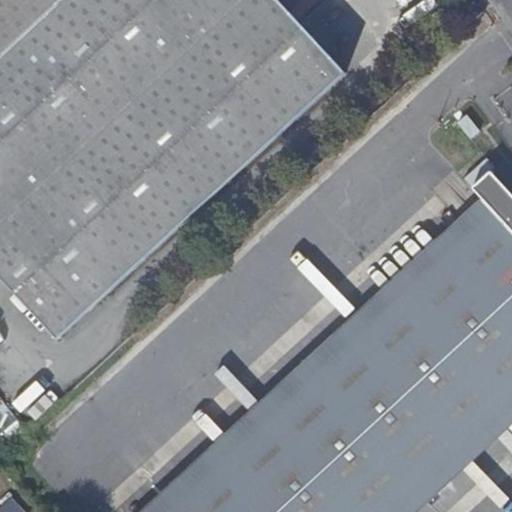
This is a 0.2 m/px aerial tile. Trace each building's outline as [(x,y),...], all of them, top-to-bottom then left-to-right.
[(0,0),(0,275),(58,339),(346,72),(338,64),(303,27),(278,0),(0,0)] [(313,18),(303,27),(338,64),(348,56),(313,18)] [(474,186),(494,169),(487,160),(467,177),(474,186)] [(473,188),(495,212),(168,511),(389,511),(511,399),(511,193),(491,171),(473,188)] [(418,511),(511,425),(511,399),(389,511),(418,511)] [(0,502),(0,511),(25,511),(9,494),(0,502)]
